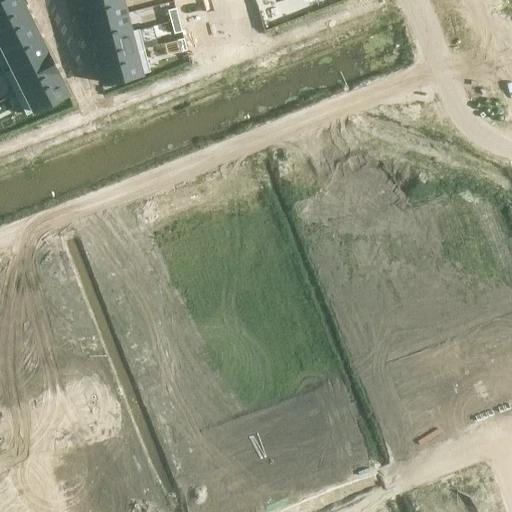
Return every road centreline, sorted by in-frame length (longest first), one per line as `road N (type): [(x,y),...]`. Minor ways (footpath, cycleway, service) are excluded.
road 1 (residential): [(0,243),(443,70)]
road 2 (residential): [(490,432),(288,511)]
road 3 (residential): [(0,422),(17,415),(55,511)]
